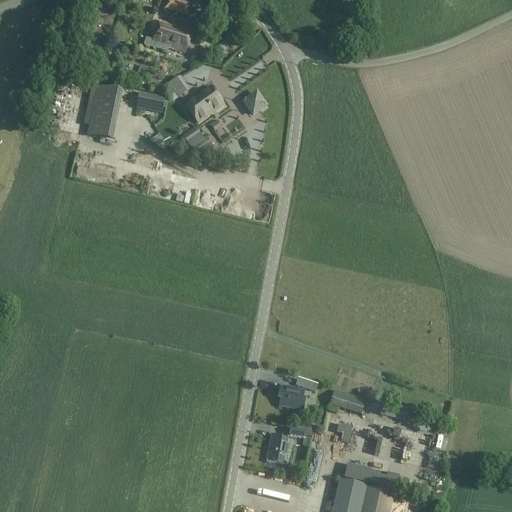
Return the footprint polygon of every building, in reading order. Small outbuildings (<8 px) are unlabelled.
[(191,4),(176,0),(168,0),(168,1),(164,10),(186,17),(191,4)] [(167,53),(169,49),(185,54),(192,33),(172,26),(160,22),(154,42),(146,39),(144,46),(167,53)] [(220,42),(231,45),(237,29),(225,25),(220,42)] [(136,76),(148,80),(152,70),(140,65),(136,76)] [(98,87),(87,137),(111,142),(122,93),(98,87)] [(223,107),(210,88),(185,105),(198,124),(223,107)] [(262,99),(257,92),(250,97),(255,103),(262,99)] [(136,109),(162,115),(165,99),(139,94),(136,109)] [(246,94),(235,101),(247,120),(258,112),(246,94)] [(196,128),(183,137),(188,144),(194,140),(200,136),(201,135),(200,135),(196,128)] [(226,139),(228,144),(246,135),(243,129),(226,139)] [(208,142),(205,138),(192,147),(198,156),(210,148),(206,143),(208,142)] [(295,386),(315,393),(318,386),(298,379),(295,386)] [(304,393),(280,389),(278,396),(281,396),(279,407),(303,411),(305,401),(302,400),(304,393)] [(334,391),(330,405),(338,408),(347,411),(351,397),(343,394),(334,391)] [(380,415),(405,422),(407,415),(399,413),(400,408),(394,407),(393,411),(383,408),(380,415)] [(289,428),(311,432),(312,426),(290,421),(289,428)] [(288,430),(287,437),(297,439),(305,440),(305,438),(306,433),(288,430)] [(282,439),(271,437),(267,460),(277,462),(277,465),(284,466),(289,442),(281,441),(282,439)] [(440,437),(438,450),(444,450),(445,444),(448,445),(449,438),(440,437)] [(331,511),(390,511),(395,494),(339,481),(331,511)] [(400,486),(399,496),(413,498),(414,488),(400,486)]
